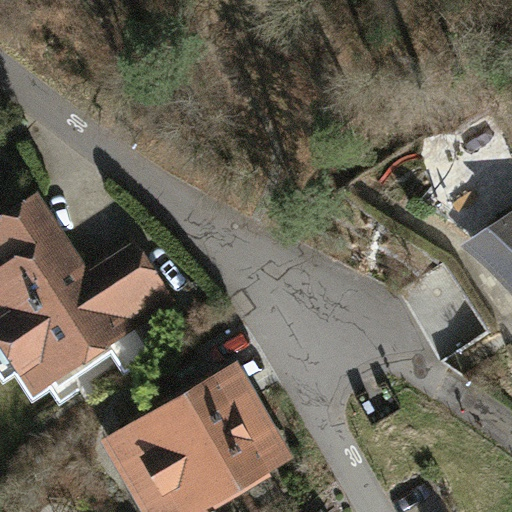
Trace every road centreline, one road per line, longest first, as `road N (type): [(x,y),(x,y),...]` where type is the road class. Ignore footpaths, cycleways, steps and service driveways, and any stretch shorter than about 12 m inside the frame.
road 1 (residential): [(0,69),(256,280),(378,511)]
road 2 (track): [(256,280),(397,349),(511,432)]
